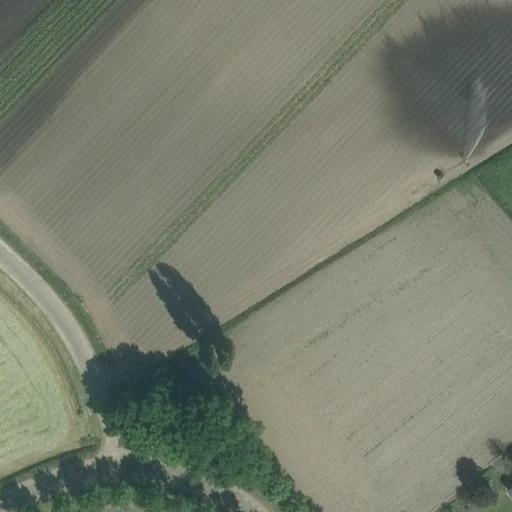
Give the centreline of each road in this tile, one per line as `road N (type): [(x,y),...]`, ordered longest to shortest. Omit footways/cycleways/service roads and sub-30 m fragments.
road 1 (unclassified): [(123,468),(82,360),(44,293),(0,251)]
road 2 (tertiary): [(249,511),(215,487),(123,468)]
road 3 (tertiary): [(0,505),(67,478),(123,468)]
